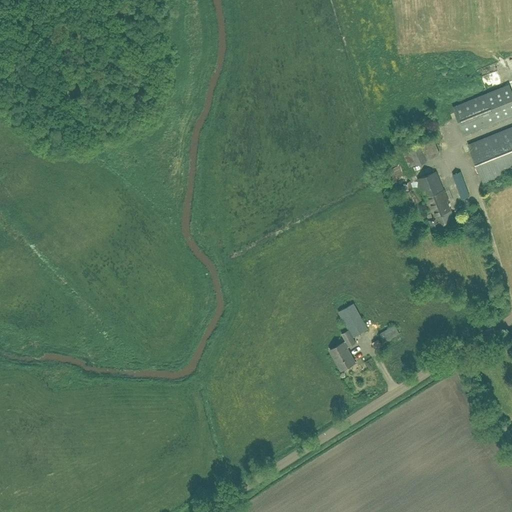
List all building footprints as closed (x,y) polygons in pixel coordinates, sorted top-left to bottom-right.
[(511,95),(459,112),(466,132),(511,116),(511,95)] [(436,171),(417,179),(431,213),(427,215),(433,229),(455,221),(447,201),(436,171)] [(461,171),(453,174),(461,198),(470,195),(461,171)] [(398,176),(402,190),(411,188),(407,173),(398,176)] [(353,303),(338,311),(349,330),(341,334),(345,341),(330,349),(341,370),(355,362),(347,347),(355,342),(352,337),(367,328),(353,303)] [(362,341),(352,347),(358,359),(369,353),(362,341)]
